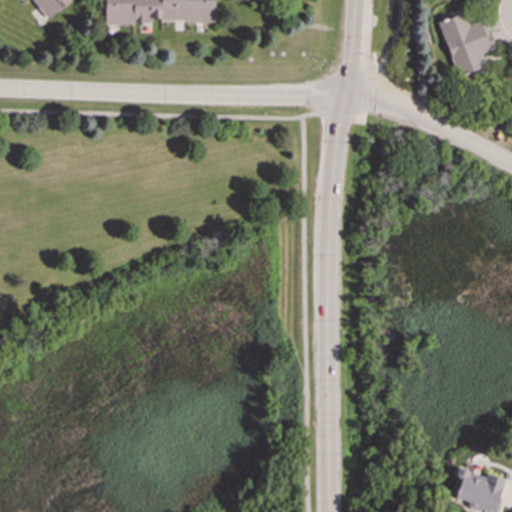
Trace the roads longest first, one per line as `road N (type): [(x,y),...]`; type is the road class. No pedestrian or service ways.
road 1 (tertiary): [(0,90),(378,97),(511,162)]
road 2 (tertiary): [(359,0),(327,257),(328,511)]
